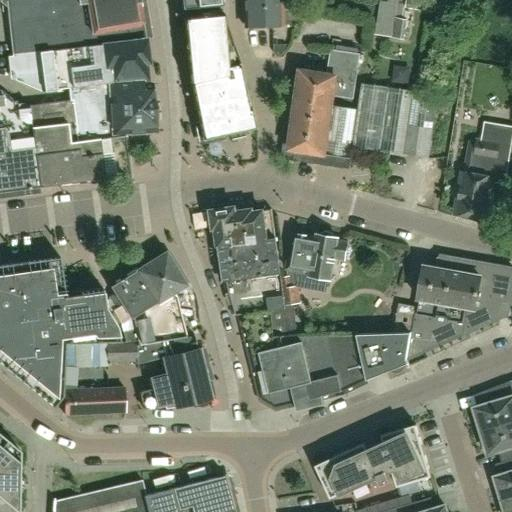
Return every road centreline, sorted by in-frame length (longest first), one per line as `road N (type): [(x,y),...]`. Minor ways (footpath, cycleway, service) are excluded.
road 1 (residential): [(245,447),(175,201)]
road 2 (residential): [(40,430),(81,447),(245,447)]
road 3 (residential): [(245,447),(438,385)]
road 4 (residential): [(175,201),(161,0)]
road 5 (residential): [(263,185),(256,85),(229,0)]
road 6 (residential): [(0,224),(175,201)]
road 7 (residential): [(354,205),(511,248)]
road 8 (residential): [(438,385),(479,511)]
